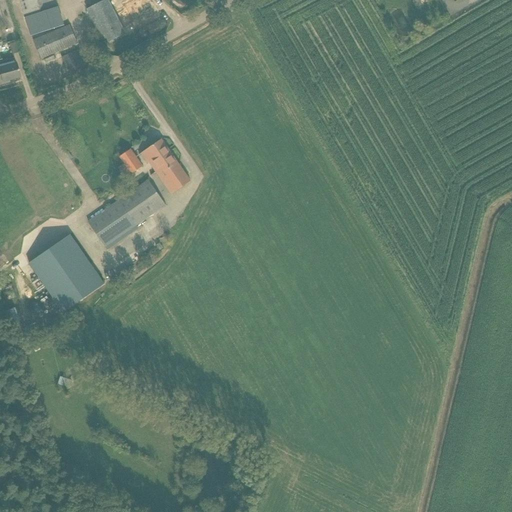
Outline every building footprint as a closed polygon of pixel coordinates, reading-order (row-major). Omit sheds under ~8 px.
[(18,0),(24,17),(30,35),(64,25),(59,7),(56,0),(18,0)] [(115,14),(108,0),(87,0),(91,7),(87,9),(97,29),(99,27),(103,36),(105,35),(109,42),(125,34),(122,28),(120,22),(115,14)] [(143,0),(142,0),(115,14),(120,22),(122,28),(131,23),(134,29),(144,24),(157,18),(155,16),(168,9),(162,0),(153,0),(152,0),(148,0),(144,2),(143,0)] [(33,41),(41,59),(78,43),(70,25),(33,41)] [(62,58),(69,76),(88,68),(80,50),(62,58)] [(4,67),(3,64),(0,65),(0,85),(9,83),(9,80),(19,77),(15,64),(4,67)] [(164,183),(172,194),(190,181),(161,139),(141,153),(147,163),(152,159),(167,181),(164,183)] [(120,157),(131,174),(142,166),(130,149),(120,157)] [(106,211),(89,223),(106,247),(141,222),(165,205),(154,188),(149,181),(133,192),(106,211)] [(70,234),(29,263),(63,312),(104,284),(70,234)]
